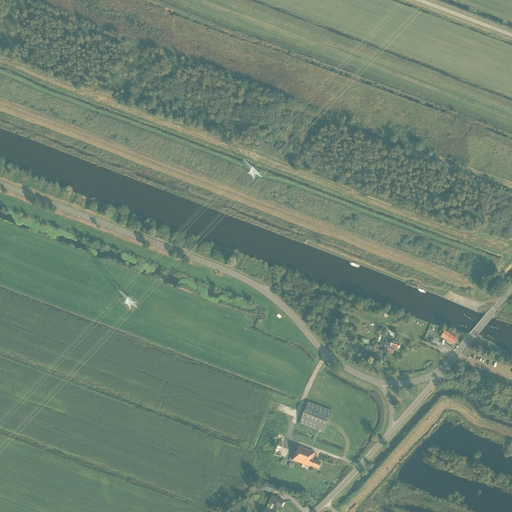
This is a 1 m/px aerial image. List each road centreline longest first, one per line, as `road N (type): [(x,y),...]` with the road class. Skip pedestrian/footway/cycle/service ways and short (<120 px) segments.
road 1 (tertiary): [(373,380),(318,346),(259,286),(0,183)]
road 2 (track): [(453,358),(290,290),(259,286)]
